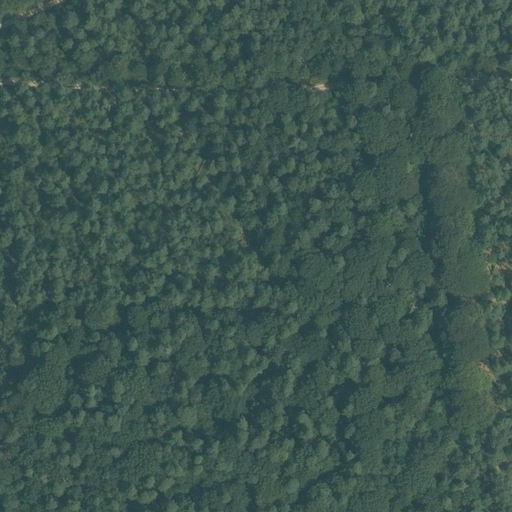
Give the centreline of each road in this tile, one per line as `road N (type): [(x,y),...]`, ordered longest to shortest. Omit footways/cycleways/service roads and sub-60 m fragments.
road 1 (track): [(0,82),(192,93),(332,85)]
road 2 (track): [(480,491),(443,501),(369,498),(352,511)]
